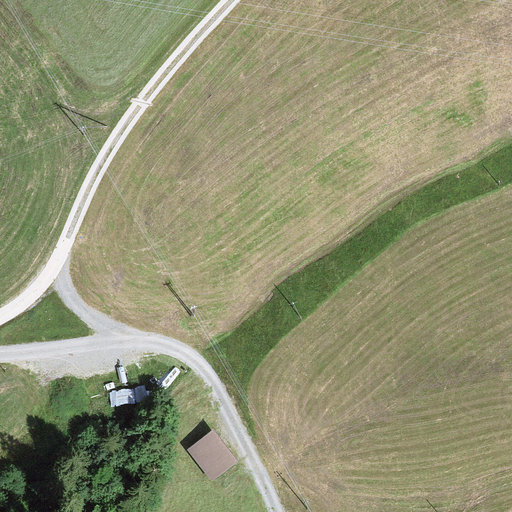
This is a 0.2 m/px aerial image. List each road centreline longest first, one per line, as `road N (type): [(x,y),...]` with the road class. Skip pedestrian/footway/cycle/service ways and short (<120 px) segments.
road 1 (track): [(0,317),(55,269),(101,166),(157,80),(230,0)]
road 2 (track): [(285,511),(216,384),(178,350),(130,339),(0,354)]
